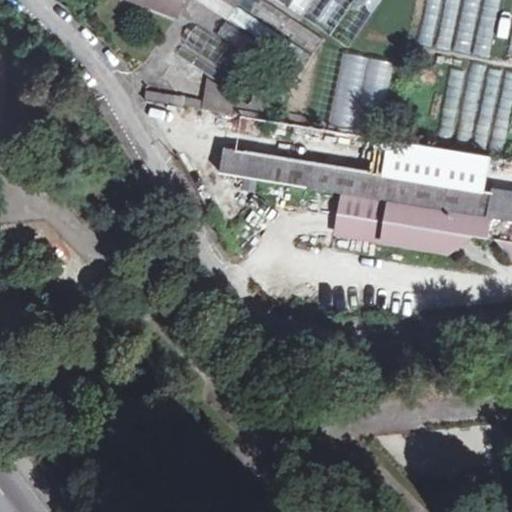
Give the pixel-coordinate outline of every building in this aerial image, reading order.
[(154,0),(181,10),(184,0),(136,0),(146,4),(147,0),(154,0)] [(293,86),(324,41),(264,0),(238,0),(216,33),(293,86)] [(279,0),(350,48),(382,0),(279,0)] [(429,0),(420,44),(491,60),(503,0),(429,0)] [(392,63),(344,54),(331,124),(379,133),(392,63)] [(511,110),(511,69),(454,58),(438,140),(504,153),(511,110)] [(146,99),(213,110),(215,101),(147,90),(146,99)] [(492,158),(392,140),(386,174),(227,147),(223,173),(511,221),(511,196),(486,192),(492,158)] [(511,223),(344,195),(337,234),(427,249),(428,241),(452,245),(452,247),(457,248),(473,237),(501,241),(511,257),(511,223)] [(428,241),(427,249),(450,253),(452,247),(452,245),(428,241)]
